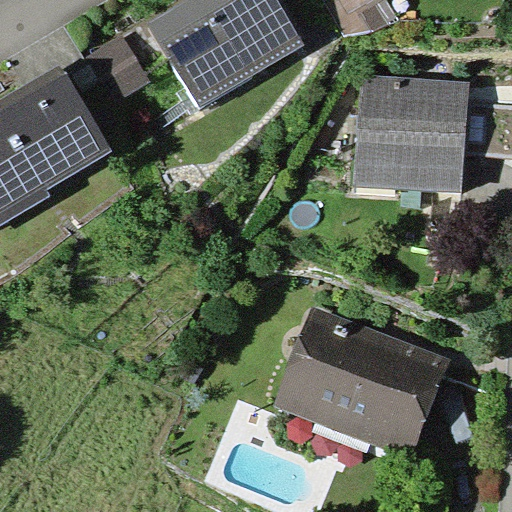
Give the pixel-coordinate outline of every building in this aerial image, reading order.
[(316,51),(282,0),(219,0),(171,31),(223,111),(316,51)] [(154,79),(138,52),(118,65),(134,91),(154,79)] [(100,148),(59,78),(0,113),(0,224),(38,202),(31,189),(100,148)] [(482,88),(380,87),(379,182),(481,183),(482,88)] [(339,327),(313,403),(431,443),(457,368),(339,327)]
